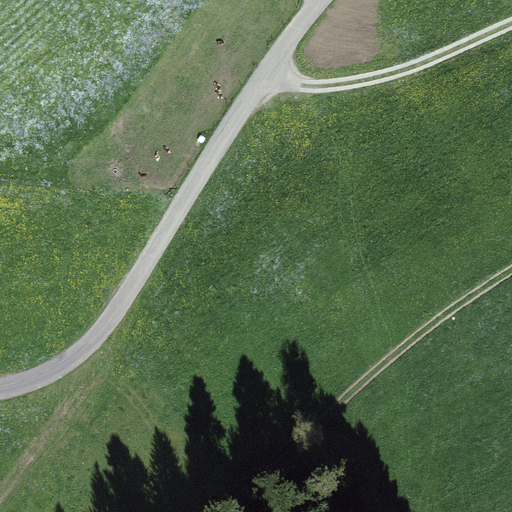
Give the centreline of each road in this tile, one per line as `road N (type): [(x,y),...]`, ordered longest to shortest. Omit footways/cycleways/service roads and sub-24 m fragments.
road 1 (unclassified): [(0,389),(64,365),(107,322),(318,0)]
road 2 (track): [(228,511),(328,406),(511,266)]
road 3 (track): [(511,23),(392,73),(325,87),(266,73)]
